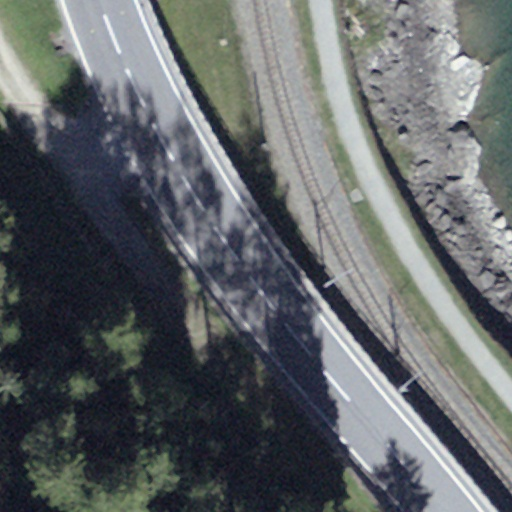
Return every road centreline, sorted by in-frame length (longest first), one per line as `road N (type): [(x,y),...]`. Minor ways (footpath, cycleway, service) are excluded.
road 1 (primary): [(445,511),(219,230),(168,148),(102,0)]
road 2 (track): [(168,148),(115,147),(62,133),(0,54)]
